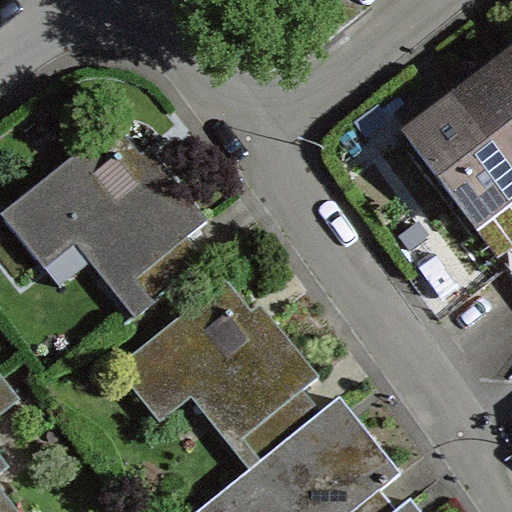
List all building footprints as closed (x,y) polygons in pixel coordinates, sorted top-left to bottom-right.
[(511,55),(501,64),(511,77),(511,55)] [(511,77),(501,64),(454,101),(511,174),(511,77)] [(477,228),(511,200),(511,174),(454,101),(407,137),(477,228)] [(115,126),(1,214),(39,263),(79,232),(124,288),(131,283),(187,238),(206,223),(159,163),(149,170),(115,126)] [(511,200),(477,228),(506,266),(511,261),(511,200)] [(187,238),(131,283),(150,306),(206,262),(187,238)] [(225,285),(116,371),(153,418),(193,386),(238,443),(300,393),(317,380),(270,321),(260,328),(225,285)] [(0,416),(20,401),(0,375),(0,416)] [(300,393),(238,443),(256,465),(318,416),(300,393)] [(256,465),(198,511),(277,511),(297,495),(310,511),(355,511),(381,492),(402,474),(339,398),(318,416),(256,465)] [(0,511),(15,511),(0,492),(0,474),(7,469),(0,460),(0,511)] [(397,511),(381,492),(355,511),(397,511)] [(419,511),(411,502),(398,511),(419,511)]
